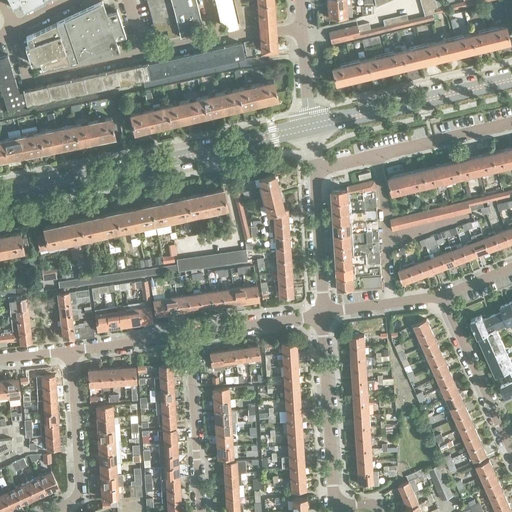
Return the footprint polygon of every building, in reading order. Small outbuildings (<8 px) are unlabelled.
[(9,0),(13,7),(21,4),(24,10),(45,0),(9,0)] [(146,0),(150,11),(152,20),(155,31),(166,29),(168,37),(192,31),(190,24),(202,21),(199,10),(196,0),(146,0)] [(216,0),(217,2),(221,21),(226,20),(228,28),(237,25),(232,5),(231,0),(216,0)] [(102,1),(31,35),(27,36),(28,40),(24,41),(31,62),(39,59),(42,67),(119,50),(115,38),(126,34),(117,9),(107,13),(102,1)] [(436,4),(422,8),(424,13),(424,15),(427,15),(432,13),(433,14),(436,13),(435,8),(437,7),(436,4)] [(274,5),(258,7),(258,9),(259,26),(275,25),(274,5)] [(352,5),(328,6),(329,17),(347,16),(352,15),(352,5)] [(398,22),(404,20),(408,19),(406,14),(395,17),(396,22),(398,22)] [(393,23),(396,22),(395,17),(383,19),(384,25),(387,24),(393,23)] [(364,30),(370,28),(369,22),(356,25),(358,31),(359,31),(364,30)] [(261,52),(277,51),(276,32),(275,25),(259,26),(260,33),(261,52)] [(353,33),(358,31),(356,25),(329,32),(330,38),(336,37),(341,35),(347,34),(353,33)] [(488,30),(491,45),(509,41),(505,26),(488,30)] [(488,30),(470,34),(474,49),(491,45),(488,30)] [(474,49),(470,34),(453,38),(457,54),(474,49)] [(453,38),(436,42),(440,58),(457,54),(453,38)] [(252,54),(249,41),(241,43),(241,42),(147,63),(141,64),(19,91),(7,54),(0,55),(0,86),(2,93),(6,108),(10,108),(14,107),(18,106),(22,105),(26,104),(30,103),(33,103),(37,102),(41,101),(45,100),(49,99),(53,98),(57,97),(61,97),(65,96),(69,95),(72,94),(76,93),(80,92),(84,91),(88,91),(92,90),(96,89),(143,79),(147,78),(151,77),(155,76),(159,75),(163,74),(167,73),(171,73),(174,72),(178,71),(182,70),(186,69),(190,68),(194,67),(198,67),(202,66),(206,65),(209,64),(213,63),(217,62),(221,61),(225,60),(229,59),(233,59),(237,58),(239,57),(252,54)] [(436,42),(419,46),(422,62),(440,58),(436,42)] [(422,62),(419,46),(401,50),(405,66),(422,62)] [(382,55),(381,49),(370,52),(372,57),(367,58),(371,74),(388,70),(384,54),(382,55)] [(401,50),(384,54),(388,70),(405,66),(401,50)] [(367,58),(350,63),(353,78),(371,74),(367,58)] [(353,78),(350,63),(332,67),(336,82),(353,78)] [(274,79),(255,83),(260,103),(278,99),(274,79)] [(255,83),(237,87),(242,107),(260,103),(255,83)] [(242,107),(237,87),(220,92),(224,111),(242,107)] [(224,111),(220,92),(202,96),(206,115),(224,111)] [(202,96),(184,100),(188,119),(206,115),(202,96)] [(184,100),(166,104),(170,123),(188,119),(184,100)] [(166,104),(148,108),(153,128),(170,123),(166,104)] [(153,128),(148,108),(130,112),(134,132),(153,128)] [(111,117),(93,121),(97,140),(115,136),(111,117)] [(93,121),(75,125),(79,144),(97,140),(93,121)] [(75,125),(57,128),(61,147),(79,144),(75,125)] [(57,128),(39,132),(43,151),(61,147),(57,128)] [(7,158),(25,154),(21,135),(20,129),(8,131),(9,138),(3,139),(7,158)] [(39,132),(21,135),(25,154),(43,151),(39,132)] [(511,163),(511,152),(511,147),(508,147),(508,149),(505,149),(494,151),(497,167),(511,163)] [(479,154),(476,155),(480,171),(497,167),(494,151),(482,154),(482,155),(479,156),(479,154)] [(471,157),(459,160),(463,176),(480,171),(476,155),(474,156),(474,157),(471,158),(471,157)] [(444,163),(442,163),(446,180),(463,176),(459,160),(447,163),(445,164),(444,163)] [(435,165),(424,168),(428,184),(446,180),(442,163),(439,164),(440,165),(436,166),(435,165)] [(410,171),(407,171),(411,188),(428,184),(424,168),(413,171),(413,172),(410,172),(410,171)] [(411,188),(407,171),(405,172),(405,173),(402,174),(402,173),(390,176),(393,192),(411,188)] [(263,196),(280,192),(279,189),(278,190),(277,186),(278,186),(275,174),(259,178),(263,196)] [(348,186),(349,188),(332,189),(333,200),(376,198),(376,188),(377,188),(375,179),(348,186)] [(205,192),(209,211),(228,207),(223,188),(205,192)] [(205,192),(187,196),(191,215),(209,211),(205,192)] [(280,192),(263,196),(268,214),(269,213),(273,212),(283,209),(280,197),(280,198),(279,194),(280,194),(280,192)] [(187,196),(169,199),(173,219),(191,215),(187,196)] [(376,198),(333,200),(334,211),(377,208),(376,198)] [(151,203),(156,227),(170,225),(169,220),(173,219),(169,199),(151,203)] [(462,201),(465,213),(471,212),(470,205),(468,200),(462,201)] [(456,203),(459,214),(465,213),(462,201),(456,203)] [(498,210),(509,207),(508,201),(497,204),(498,210)] [(138,231),(156,227),(151,203),(133,207),(137,227),(138,231)] [(450,204),(453,216),(459,214),(456,203),(450,204)] [(444,205),(447,217),(453,216),(450,204),(444,205)] [(438,207),(441,219),(447,217),(444,205),(438,207)] [(490,205),(481,207),(483,214),(491,212),(490,205)] [(137,227),(133,207),(115,211),(119,230),(126,229),(126,232),(133,230),(133,228),(137,227)] [(432,208),(435,220),(441,219),(438,207),(432,208)] [(378,219),(377,208),(334,211),(334,222),(378,219)] [(426,210),(429,222),(435,220),(432,208),(426,210)] [(288,222),(287,209),(283,209),(273,212),(269,213),(270,217),(274,217),(274,223),(288,222)] [(420,211),(423,223),(429,222),(426,210),(420,211)] [(115,211),(98,215),(102,234),(119,230),(115,211)] [(414,213),(417,224),(423,223),(420,211),(414,213)] [(408,214),(411,226),(417,224),(414,213),(408,214)] [(402,216),(405,227),(411,226),(408,214),(402,216)] [(102,234),(98,215),(80,219),(84,238),(102,234)] [(399,229),(405,227),(402,216),(396,217),(398,228),(399,228),(399,229)] [(393,230),(398,228),(396,217),(390,218),(393,230)] [(84,238),(80,219),(62,222),(66,242),(84,238)] [(378,219),(334,222),(335,233),(378,230),(378,219)] [(465,230),(473,227),(471,221),(462,224),(465,230)] [(39,250),(48,248),(47,246),(66,242),(62,222),(43,226),(45,233),(36,234),(39,250)] [(289,234),(288,222),(274,223),(269,223),(270,231),(272,231),(272,235),(275,235),(289,234)] [(456,226),(459,235),(459,236),(465,233),(464,230),(465,230),(462,224),(456,226)] [(445,231),(447,237),(453,234),(454,237),(459,235),(456,226),(445,231)] [(378,230),(335,233),(336,243),(379,241),(378,230)] [(505,230),(495,234),(500,247),(510,243),(505,230)] [(20,231),(2,234),(5,253),(24,250),(20,231)] [(444,238),(447,237),(445,231),(434,235),(438,244),(445,241),(444,238)] [(489,251),(500,247),(495,234),(494,231),(488,233),(489,236),(484,238),(489,251)] [(290,246),(289,234),(275,235),(272,235),(273,241),(275,241),(276,247),(290,246)] [(427,248),(438,244),(434,235),(424,239),(426,245),(427,248)] [(468,259),(478,255),(473,242),(474,242),(473,238),(467,241),(468,244),(463,246),(468,259)] [(484,238),(474,242),(473,242),(478,255),(489,251),(484,238)] [(423,246),(426,245),(424,239),(412,243),(414,251),(423,247),(423,246)] [(380,252),(379,241),(336,243),(337,255),(380,252)] [(457,248),(456,244),(451,246),(451,245),(450,245),(452,250),(457,263),(468,259),(463,246),(457,248)] [(409,251),(407,245),(398,248),(401,254),(409,251)] [(452,250),(450,245),(445,247),(447,252),(442,254),(446,267),(457,263),(452,250)] [(273,259),(276,259),(291,258),(290,246),(276,247),(276,254),(273,255),(273,259)] [(240,249),(241,262),(248,261),(246,248),(240,249)] [(235,263),(241,262),(240,249),(233,250),(235,263)] [(227,251),(229,264),(235,263),(233,250),(227,251)] [(223,265),(229,264),(227,251),(221,252),(223,265)] [(216,266),(223,265),(221,252),(214,253),(216,266)] [(380,252),(337,255),(337,265),(381,262),(380,252)] [(202,254),(204,268),(210,267),(208,253),(202,254)] [(208,253),(210,267),(216,266),(214,253),(208,253)] [(197,269),(204,268),(202,254),(195,255),(197,269)] [(431,258),(430,254),(424,256),(426,260),(420,262),(425,275),(436,271),(431,258)] [(446,267),(442,254),(431,258),(436,271),(446,267)] [(161,257),(161,263),(173,262),(172,255),(161,257)] [(191,269),(197,269),(195,255),(189,256),(191,269)] [(191,270),(191,269),(189,256),(183,257),(185,270),(191,270)] [(178,271),(185,270),(183,257),(176,258),(177,264),(178,271)] [(263,257),(256,258),(258,267),(265,266),(263,257)] [(291,270),(291,258),(276,259),(273,259),(274,265),(277,265),(277,271),(291,270)] [(414,261),(409,263),(415,279),(425,275),(420,262),(415,264),(414,261)] [(381,262),(337,265),(338,276),(381,273),(381,262)] [(403,265),(404,268),(398,270),(403,283),(415,279),(409,263),(403,265)] [(91,265),(92,273),(101,272),(100,264),(91,265)] [(254,265),(237,267),(238,274),(248,272),(247,268),(254,267),(254,265)] [(78,266),(71,267),(73,274),(80,273),(78,266)] [(224,268),(214,270),(215,277),(225,275),(224,268)] [(62,278),(70,276),(69,269),(61,270),(62,278)] [(197,272),(197,269),(191,269),(191,270),(192,280),(202,279),(201,271),(197,272)] [(275,283),(278,283),(292,282),(291,270),(277,271),(278,278),(274,279),(275,283)] [(381,273),(338,276),(339,290),(384,287),(384,279),(382,279),(381,273)] [(170,283),(175,283),(174,275),(163,277),(164,284),(170,283)] [(152,321),(147,280),(142,280),(135,281),(136,288),(141,287),(143,301),(138,302),(139,307),(141,322),(152,321)] [(250,286),(249,281),(243,282),(244,286),(245,286),(247,301),(259,299),(257,285),(250,286)] [(266,281),(260,282),(263,299),(269,298),(266,281)] [(293,295),(292,282),(278,283),(275,283),(275,284),(276,284),(276,289),(278,289),(279,296),(293,295)] [(99,293),(98,286),(92,287),(93,299),(100,298),(99,293)] [(244,286),(234,288),(236,303),(247,301),(245,286),(244,286)] [(67,287),(64,288),(61,288),(61,292),(59,293),(60,303),(70,302),(70,303),(77,302),(90,301),(88,289),(68,291),(67,287)] [(191,309),(201,308),(199,293),(199,288),(193,289),(193,294),(188,294),(191,309)] [(236,303),(234,288),(222,290),(224,304),(236,303)] [(211,291),(213,306),(224,304),(222,290),(211,291)] [(213,306),(211,291),(199,293),(201,308),(213,306)] [(191,309),(188,294),(177,296),(179,311),(191,309)] [(18,309),(28,308),(27,297),(16,298),(16,295),(9,296),(11,310),(18,309)] [(179,311),(177,296),(166,298),(168,312),(179,311)] [(168,312),(166,298),(154,299),(156,314),(168,312)] [(70,303),(70,302),(60,303),(61,315),(78,313),(81,313),(81,312),(81,307),(78,307),(77,302),(70,303)] [(130,324),(141,322),(139,307),(138,302),(127,303),(128,305),(128,311),(128,314),(131,315),(131,321),(129,321),(130,324)] [(511,321),(511,305),(510,302),(500,306),(502,310),(494,314),(499,326),(508,323),(511,321)] [(124,309),(117,310),(119,325),(130,324),(129,321),(131,321),(131,315),(128,314),(128,311),(128,305),(123,305),(124,309)] [(108,327),(119,325),(117,310),(117,306),(106,307),(107,314),(106,314),(107,318),(109,318),(110,324),(108,325),(108,327)] [(107,314),(106,307),(101,308),(102,312),(95,313),(97,329),(108,327),(108,325),(110,324),(109,318),(107,318),(106,314),(107,314)] [(8,317),(8,321),(11,321),(29,319),(28,308),(18,309),(11,310),(10,310),(11,316),(8,317)] [(85,312),(85,311),(85,312),(81,312),(81,313),(78,313),(61,315),(62,326),(73,325),(73,324),(72,319),(92,316),(92,311),(85,312)] [(499,326),(494,314),(483,319),(482,315),(471,319),(478,335),(496,327),(496,328),(499,326)] [(73,325),(62,326),(63,337),(74,336),(74,338),(94,336),(92,318),(83,319),(83,322),(78,322),(78,323),(73,324),(73,325)] [(11,321),(12,331),(12,332),(30,330),(29,319),(11,321)] [(416,330),(419,335),(431,330),(427,319),(412,326),(414,331),(416,330)] [(505,347),(496,328),(496,327),(478,335),(487,355),(505,347)] [(1,335),(0,335),(0,346),(3,346),(2,340),(20,338),(21,342),(32,341),(30,330),(12,332),(12,331),(1,332),(1,335)] [(421,347),(436,340),(431,330),(419,335),(421,340),(418,342),(420,347),(421,347)] [(395,346),(400,343),(397,336),(398,336),(398,332),(391,332),(392,336),(392,340),(395,346)] [(351,346),(365,346),(365,334),(350,335),(351,346)] [(428,357),(441,351),(436,340),(421,347),(423,352),(425,351),(428,357)] [(297,353),(297,341),(282,342),(277,342),(277,347),(282,347),(283,354),(297,353)] [(398,352),(403,349),(400,343),(395,346),(398,352)] [(260,361),(260,357),(258,345),(246,347),(247,359),(248,359),(254,358),(255,361),(260,361)] [(366,357),(365,346),(351,346),(351,358),(366,357)] [(247,359),(246,347),(234,348),(236,360),(236,364),(249,362),(248,359),(247,359)] [(509,357),(505,347),(487,355),(492,365),(509,357)] [(236,364),(236,360),(234,348),(222,350),(224,362),(225,366),(236,364)] [(224,362),(222,350),(210,352),(212,364),(219,363),(219,366),(225,366),(224,362)] [(430,368),(446,361),(441,351),(428,357),(430,361),(427,363),(430,368)] [(283,365),(298,364),(297,353),(283,354),(283,359),(278,359),(278,365),(283,365)] [(366,357),(351,358),(352,369),(367,368),(366,357)] [(511,363),(509,357),(492,365),(496,375),(505,371),(505,370),(511,367),(511,363)] [(437,377),(450,372),(446,361),(430,368),(431,372),(435,371),(437,377)] [(160,378),(172,377),(172,364),(156,365),(156,370),(160,370),(160,377),(160,378)] [(299,375),(298,364),(283,365),(278,365),(277,365),(278,370),(284,370),(284,376),(299,375)] [(123,367),(112,368),(113,384),(124,383),(123,367)] [(137,399),(136,382),(135,367),(123,367),(124,383),(131,382),(132,400),(137,399)] [(511,367),(505,370),(505,371),(510,381),(501,385),(505,395),(511,392),(511,367)] [(112,368),(100,369),(101,384),(113,384),(112,368)] [(368,380),(367,368),(352,369),(353,380),(368,380)] [(100,369),(89,369),(89,385),(101,384),(100,369)] [(450,372),(437,377),(439,382),(437,383),(439,388),(442,387),(442,388),(455,382),(450,372)] [(238,375),(238,382),(251,381),(251,374),(243,374),(243,375),(238,375)] [(43,388),(56,387),(55,375),(39,376),(39,380),(43,380),(43,388)] [(299,375),(284,376),(285,388),(299,387),(299,375)] [(160,378),(160,377),(154,377),(155,390),(173,389),(172,377),(160,378)] [(6,380),(8,395),(9,400),(20,399),(18,378),(6,380)] [(0,380),(0,396),(8,395),(6,380),(0,380)] [(368,380),(353,380),(353,392),(368,391),(368,380)] [(455,382),(442,388),(447,398),(460,392),(455,382)] [(214,399),(229,398),(229,386),(213,387),(214,399)] [(44,400),(56,399),(56,387),(43,388),(44,399),(44,400)] [(300,398),(299,387),(285,388),(285,399),(300,398)] [(156,402),(162,401),(174,401),(173,389),(155,390),(156,402)] [(369,402),(368,391),(353,392),(354,403),(369,402)] [(460,392),(447,398),(451,407),(448,409),(449,410),(464,403),(460,392)] [(229,398),(214,399),(215,411),(230,410),(229,398)] [(285,399),(286,410),(301,409),(300,398),(285,399)] [(44,400),(44,399),(40,399),(40,404),(44,404),(45,412),(57,411),(56,399),(44,400)] [(156,414),(158,413),(175,412),(174,401),(162,401),(156,402),(156,414)] [(369,402),(354,403),(355,415),(370,414),(369,402)] [(464,403),(449,410),(451,414),(454,413),(456,419),(469,413),(464,403)] [(97,418),(113,417),(112,405),(97,406),(97,418)] [(301,409),(286,410),(287,422),(302,421),(301,409)] [(231,421),(230,410),(215,411),(215,422),(231,421)] [(17,411),(11,411),(12,420),(16,420),(22,419),(21,413),(17,413),(17,411)] [(42,424),(46,424),(58,423),(58,420),(59,418),(59,414),(57,413),(57,411),(45,412),(41,412),(42,424)] [(163,426),(175,425),(175,412),(158,413),(159,425),(163,425),(163,426)] [(469,413),(456,419),(458,424),(455,425),(457,431),(474,424),(469,413)] [(370,425),(370,414),(355,415),(356,426),(370,425)] [(98,429),(113,428),(113,417),(97,418),(98,429)] [(231,433),(231,421),(215,422),(216,434),(231,433)] [(302,432),(302,421),(287,422),(288,433),(302,432)] [(46,424),(46,436),(58,435),(58,423),(46,424)] [(474,424),(457,431),(459,435),(463,434),(465,440),(478,434),(474,424)] [(374,436),(374,425),(370,425),(356,426),(356,437),(371,436),(374,436)] [(114,440),(120,439),(119,428),(113,428),(98,429),(99,441),(114,440)] [(148,430),(148,429),(141,430),(142,434),(143,443),(148,442),(148,435),(151,435),(150,430),(148,430)] [(159,442),(176,441),(176,429),(158,430),(159,442)] [(303,443),(302,432),(288,433),(288,444),(303,443)] [(231,433),(216,434),(217,445),(232,444),(231,433)] [(478,434),(465,440),(467,444),(464,446),(466,451),(470,450),(483,444),(478,434)] [(43,435),(43,448),(59,447),(58,435),(46,436),(43,435)] [(372,448),(371,436),(356,437),(357,449),(372,448)] [(0,452),(12,447),(12,438),(0,439),(0,452)] [(114,440),(99,441),(99,452),(115,451),(114,440)] [(452,440),(440,446),(442,450),(449,447),(454,444),(452,440)] [(165,454),(177,453),(176,441),(159,442),(159,454),(165,454)] [(288,444),(289,456),(304,455),(303,443),(288,444)] [(217,457),(233,456),(238,456),(238,444),(232,444),(217,445),(217,457)] [(483,444),(470,450),(475,461),(487,455),(483,444)] [(372,448),(357,449),(358,460),(372,459),(372,448)] [(115,451),(99,452),(100,463),(115,463),(115,451)] [(178,465),(177,453),(165,454),(159,454),(160,466),(165,466),(178,465)] [(304,466),(304,455),(289,456),(284,456),(285,467),(290,467),(304,466)] [(18,460),(22,468),(27,465),(24,457),(18,460)] [(237,472),(241,472),(246,472),(245,459),(224,461),(225,473),(237,472)] [(372,459),(358,460),(358,471),(373,470),(372,459)] [(15,470),(16,470),(22,468),(18,460),(12,462),(15,470)] [(482,476),(494,470),(490,460),(477,465),(479,470),(476,472),(478,477),(481,475),(482,476)] [(12,462),(5,465),(10,476),(17,473),(16,470),(15,470),(12,462)] [(116,473),(115,463),(100,463),(101,475),(116,474),(116,473)] [(425,470),(428,477),(428,478),(432,477),(442,500),(454,495),(444,474),(440,463),(425,470)] [(178,465),(165,466),(160,466),(161,478),(179,477),(178,465)] [(305,477),(304,466),(290,467),(291,478),(305,477)] [(428,477),(425,470),(424,467),(411,473),(406,475),(409,480),(399,485),(404,496),(414,492),(419,489),(416,482),(428,477)] [(51,470),(39,476),(46,491),(58,485),(51,470)] [(373,470),(358,471),(359,483),(373,482),(373,485),(379,484),(378,470),(373,470)] [(494,470),(482,476),(486,486),(499,481),(494,470)] [(242,484),(241,472),(237,472),(225,473),(225,485),(238,484),(242,484)] [(102,486),(117,485),(121,485),(121,473),(116,473),(116,474),(101,475),(102,486)] [(32,479),(31,476),(26,478),(27,482),(34,496),(46,491),(39,476),(32,479)] [(22,484),(15,487),(22,502),(34,496),(27,482),(25,477),(20,479),(22,484)] [(161,490),(179,489),(179,477),(161,478),(161,490)] [(306,489),(305,477),(291,478),(291,490),(306,489)] [(491,496),(504,491),(499,481),(486,486),(488,491),(485,493),(487,498),(491,496)] [(1,487),(4,493),(10,507),(22,502),(13,482),(1,487)] [(239,496),(238,484),(225,485),(226,497),(239,496)] [(117,492),(117,485),(102,486),(102,498),(118,497),(122,497),(121,492),(117,492)] [(180,501),(179,489),(161,490),(162,502),(164,502),(180,501)] [(508,501),(504,491),(491,496),(495,507),(508,501)] [(414,492),(404,496),(409,507),(419,503),(414,492)] [(0,511),(10,507),(4,493),(0,494),(0,511)] [(239,503),(239,496),(226,497),(227,509),(239,508),(243,508),(243,503),(239,503)] [(293,510),(308,509),(307,497),(292,498),(293,510)] [(464,510),(465,510),(471,508),(470,505),(476,503),(474,498),(472,499),(468,501),(469,502),(461,505),(463,510),(464,510)] [(180,511),(180,501),(164,502),(164,506),(168,506),(168,511),(180,511)] [(473,511),(483,511),(485,511),(480,501),(470,506),(473,511)] [(509,511),(511,511),(511,509),(508,501),(495,507),(498,511),(496,511),(509,511)] [(423,511),(419,503),(409,507),(406,509),(407,511),(423,511)]
